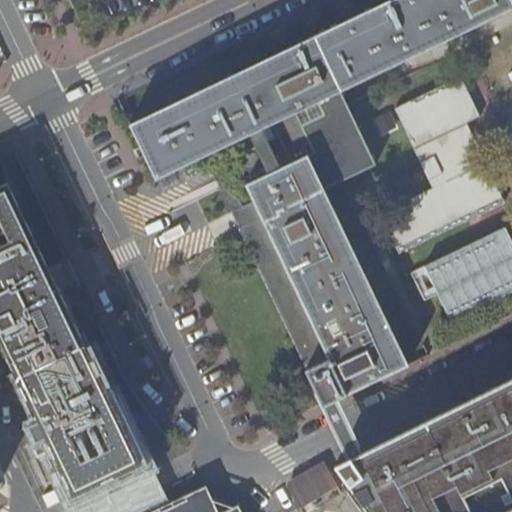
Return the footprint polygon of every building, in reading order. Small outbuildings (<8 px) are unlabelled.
[(250,249),(323,404),(334,399),(345,393),(346,396),(349,394),(412,365),(328,190),(378,165),(343,90),(511,8),(511,0),(385,0),(138,120),(129,125),(157,180),(206,156),(235,218),(250,249)] [(46,438),(74,495),(143,462),(9,183),(0,187),(0,341),(39,422),(46,438)] [(450,319),(511,293),(511,229),(511,227),(411,268),(424,300),(439,294),(450,319)] [(511,511),(511,378),(342,461),(333,466),(356,497),(360,503),(371,498),(377,511),(511,511)] [(46,438),(39,422),(29,426),(37,442),(46,438)] [(286,486),(299,507),(303,505),(309,502),(321,495),(325,504),(342,495),(323,463),(297,479),(286,486)] [(209,485),(153,511),(247,511),(244,506),(236,510),(218,504),(209,485)]
